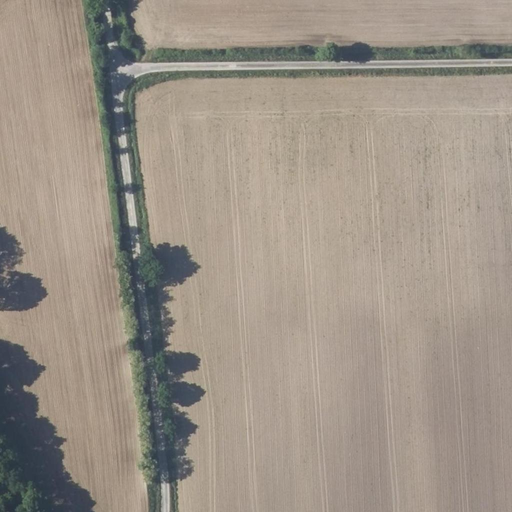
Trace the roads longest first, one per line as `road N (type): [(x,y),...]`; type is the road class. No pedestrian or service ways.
road 1 (unclassified): [(160,511),(118,74)]
road 2 (unclassified): [(118,74),(511,65)]
